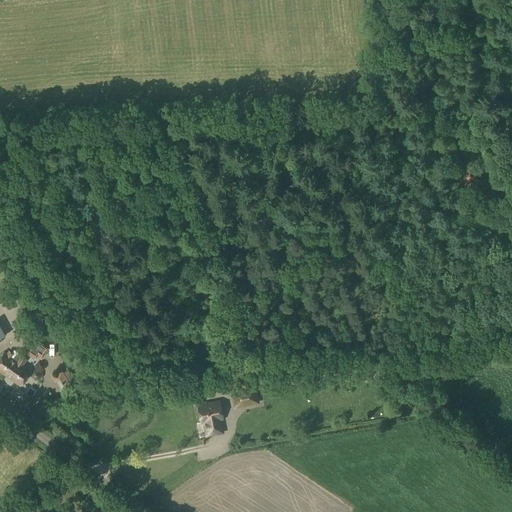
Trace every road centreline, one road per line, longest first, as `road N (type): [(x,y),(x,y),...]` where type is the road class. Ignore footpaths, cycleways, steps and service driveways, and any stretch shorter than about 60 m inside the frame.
road 1 (track): [(511,109),(0,130)]
road 2 (track): [(179,122),(221,230),(511,225)]
road 3 (track): [(511,342),(120,384)]
road 4 (unclassified): [(145,511),(0,409)]
